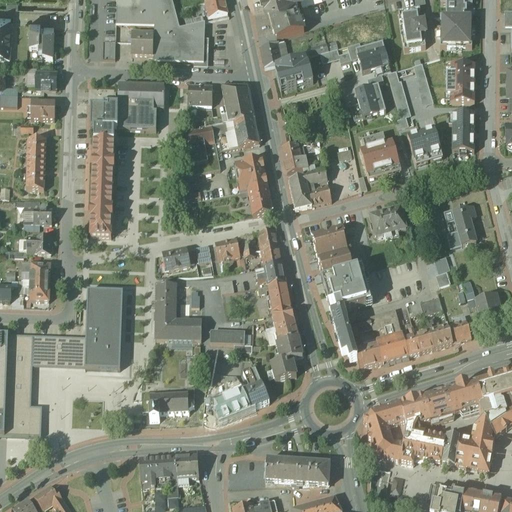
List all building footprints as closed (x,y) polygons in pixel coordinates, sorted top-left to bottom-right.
[(180,31),(171,0),(117,0),(116,28),(155,29),(154,37),(154,59),(154,64),(204,65),(204,57),(208,57),(209,49),(204,49),(205,25),(180,31)] [(225,0),(205,4),(209,20),(228,16),(225,0)] [(272,23),(299,16),(294,0),(272,0),(266,2),(272,23)] [(440,0),(441,1),(441,7),(446,7),(446,18),(441,18),(440,25),(441,25),(440,43),(440,44),(440,50),(447,50),(465,50),(472,51),(472,44),(472,25),(472,19),(465,19),(465,16),(467,16),(467,10),(465,10),(465,8),(473,8),(473,1),(472,1),(472,0),(440,0)] [(415,12),(403,14),(399,14),(399,19),(404,48),(404,49),(405,53),(409,53),(409,52),(421,51),(426,50),(425,45),(424,37),(426,36),(424,24),(422,25),(420,16),(421,16),(420,11),(415,12)] [(299,16),(272,23),(276,38),(277,42),(304,35),(303,31),(299,16)] [(11,20),(0,19),(0,64),(10,64),(11,20)] [(44,30),(40,30),(40,26),(30,26),(30,33),(29,33),(27,40),(30,41),(29,52),(39,52),(38,57),(43,57),(43,62),(53,62),(54,29),(44,29),(44,30)] [(154,37),(132,37),(131,59),(154,59),(154,37)] [(116,45),(104,44),(103,62),(115,63),(116,45)] [(284,45),(260,51),(265,71),(288,65),(287,58),(284,45)] [(326,45),(311,49),(311,52),(287,58),(288,65),(313,58),(329,54),(326,45)] [(356,53),(362,76),(389,68),(383,45),(356,53)] [(306,61),(275,69),(276,74),(275,74),(281,94),(313,85),(308,65),(307,66),(306,61)] [(460,111),(461,75),(438,74),(437,83),(434,83),(433,103),(438,103),(438,111),(460,111)] [(57,77),(37,76),(36,94),(56,95),(57,77)] [(165,89),(119,87),(118,102),(118,111),(154,112),(164,113),(165,89)] [(386,114),(378,87),(355,94),(363,121),(386,114)] [(213,90),(189,89),(188,109),(212,110),(213,90)] [(245,91),(222,90),(227,119),(229,128),(255,123),(249,94),(245,91)] [(18,99),(0,97),(0,109),(17,111),(18,99)] [(56,106),(32,105),(31,123),(55,124),(56,106)] [(112,110),(91,110),(90,133),(95,133),(94,146),(115,146),(115,133),(117,133),(118,111),(112,110)] [(154,112),(118,111),(117,133),(156,135),(157,116),(154,116),(154,112)] [(212,113),(200,112),(200,113),(198,113),(198,124),(204,123),(213,121),(212,113)] [(213,121),(204,123),(206,132),(229,128),(227,119),(213,121)] [(477,150),(476,120),(447,120),(447,151),(477,150)] [(255,123),(234,127),(239,152),(260,148),(255,123)] [(194,124),(188,124),(188,136),(196,134),(194,124)] [(196,134),(188,136),(189,153),(205,150),(216,148),(220,147),(221,155),(239,152),(234,127),(229,128),(206,132),(196,134)] [(400,174),(392,145),(385,147),(383,137),(362,143),(364,152),(360,154),(368,183),(400,174)] [(447,169),(437,137),(407,146),(417,178),(447,169)] [(28,143),(27,158),(45,159),(46,143),(28,143)] [(115,146),(94,146),(93,165),(92,174),(93,174),(91,211),(91,222),(90,241),(111,242),(112,223),(113,223),(113,212),(112,212),(114,174),(115,174),(115,166),(114,166),(115,146)] [(298,146),(281,150),(287,177),(303,173),(308,172),(308,171),(303,148),(299,149),(298,146)] [(216,148),(205,150),(208,167),(189,170),(190,180),(221,174),(216,148)] [(338,150),(339,162),(351,161),(350,149),(338,150)] [(205,150),(189,153),(189,170),(208,167),(205,150)] [(322,156),(318,157),(320,168),(317,169),(318,170),(315,171),(316,175),(325,173),(326,173),(322,156)] [(27,174),(45,174),(45,159),(27,158),(27,174)] [(262,162),(235,167),(235,169),(238,168),(240,176),(236,176),(238,188),(242,187),(243,194),(240,195),(241,196),(248,195),(268,191),(262,162)] [(316,175),(304,177),(305,181),(289,185),(296,214),(332,205),(329,189),(317,192),(317,188),(328,185),(325,173),(316,175)] [(45,174),(27,174),(26,193),(44,194),(45,174)] [(362,194),(368,192),(364,179),(358,180),(362,194)] [(10,201),(9,191),(1,191),(2,201),(10,201)] [(268,191),(248,195),(253,219),(253,220),(273,216),(268,191)] [(45,210),(44,210),(43,210),(42,210),(41,211),(41,212),(41,213),(34,213),(34,228),(52,229),(52,214),(46,213),(46,212),(46,211),(45,211),(45,210)] [(473,210),(453,216),(462,249),(476,245),(470,222),(476,221),(473,210)] [(401,211),(385,215),(391,236),(407,232),(405,225),(407,225),(405,217),(403,218),(401,211)] [(385,215),(370,219),(372,226),(370,227),(372,234),(374,234),(376,240),(391,236),(385,215)] [(334,232),(330,233),(329,234),(325,236),(324,235),(316,237),(315,238),(313,239),(315,247),(314,247),(318,261),(348,253),(346,246),(347,246),(343,230),(336,233),(334,232)] [(276,233),(257,237),(261,254),(279,251),(276,233)] [(36,241),(27,241),(27,244),(27,256),(27,257),(36,258),(36,241)] [(51,242),(36,241),(36,258),(51,259),(51,242)] [(27,244),(20,243),(19,255),(24,255),(27,256),(27,244)] [(237,243),(215,247),(219,265),(241,260),(237,243)] [(253,245),(242,247),(244,256),(255,255),(253,245)] [(209,248),(196,251),(199,266),(212,264),(209,248)] [(279,251),(261,254),(264,272),(282,269),(279,251)] [(187,253),(163,258),(165,267),(167,267),(169,275),(191,270),(187,253)] [(348,253),(318,261),(320,269),(319,269),(321,275),(322,275),(324,283),(354,274),(348,253)] [(255,255),(244,256),(245,268),(256,266),(255,255)] [(445,263),(434,267),(438,278),(447,275),(449,274),(445,263)] [(32,269),(22,269),(22,284),(18,284),(18,285),(26,285),(25,286),(30,286),(31,277),(32,277),(32,269)] [(50,270),(32,269),(32,277),(31,277),(30,286),(30,287),(50,288),(50,270)] [(203,277),(212,276),(211,269),(202,271),(203,277)] [(282,269),(264,272),(266,280),(257,282),(258,287),(267,285),(268,290),(286,287),(282,269)] [(354,274),(324,283),(322,283),(331,317),(332,317),(343,314),(371,306),(361,272),(354,274)] [(451,286),(447,275),(438,278),(436,278),(440,290),(451,286)] [(233,284),(220,286),(222,297),(235,295),(233,284)] [(26,285),(18,285),(18,297),(24,297),(25,290),(28,291),(28,290),(30,290),(30,287),(30,286),(25,286),(26,285)] [(470,285),(463,287),(468,304),(475,302),(470,285)] [(50,288),(30,287),(30,290),(30,297),(31,297),(31,305),(49,306),(50,288)] [(286,287),(268,290),(268,294),(269,299),(267,300),(270,312),(272,312),(273,318),(291,315),(286,287)] [(0,437),(41,439),(42,408),(32,407),(33,368),(85,370),(85,373),(122,374),(125,289),(89,288),(88,343),(80,343),(80,339),(13,337),(13,330),(0,329),(0,437)] [(177,289),(156,288),(156,344),(202,345),(202,324),(176,324),(177,289)] [(497,297),(475,304),(483,334),(503,329),(498,311),(500,310),(497,297)] [(420,306),(407,310),(410,320),(424,317),(422,311),(420,306)] [(436,328),(430,309),(422,311),(424,317),(428,330),(432,329),(436,328)] [(407,310),(396,313),(399,327),(411,323),(410,320),(407,310)] [(396,313),(370,321),(372,331),(373,334),(384,331),(399,327),(396,313)] [(343,314),(332,317),(343,357),(344,357),(344,358),(349,356),(351,364),(357,362),(355,355),(350,338),(347,327),(343,314)] [(273,318),(272,319),(277,339),(275,339),(277,348),(298,342),(291,315),(273,318)] [(465,320),(458,322),(459,326),(447,329),(453,347),(472,342),(465,320)] [(370,321),(347,327),(350,338),(372,331),(370,321)] [(399,327),(384,331),(387,342),(376,345),(377,348),(383,368),(409,361),(404,342),(399,327)] [(447,329),(433,334),(432,329),(428,330),(429,335),(434,353),(453,347),(447,329)] [(429,335),(415,339),(421,357),(434,353),(429,335)] [(243,338),(210,337),(210,348),(235,349),(242,349),(243,338)] [(412,340),(404,342),(409,361),(421,357),(415,339),(412,340)] [(298,342),(277,348),(281,365),(281,366),(292,363),(292,364),(303,361),(298,342)] [(377,348),(355,355),(357,362),(360,374),(383,368),(377,348)] [(198,380),(198,362),(180,362),(181,381),(198,380)] [(292,363),(281,366),(281,365),(271,368),(276,386),(297,380),(292,364),(292,363)] [(269,406),(255,374),(252,375),(252,374),(244,377),(247,386),(250,385),(253,392),(243,396),(251,414),(269,406)] [(511,375),(506,377),(505,377),(505,378),(494,381),(493,380),(492,381),(490,382),(489,382),(488,383),(478,386),(477,385),(477,386),(484,410),(481,410),(479,415),(485,423),(484,424),(495,441),(506,434),(507,434),(507,433),(511,429),(511,375)] [(467,387),(456,390),(455,390),(456,392),(450,394),(449,394),(448,394),(448,395),(455,418),(455,417),(456,419),(458,418),(461,417),(463,420),(479,415),(481,410),(484,410),(477,386),(476,385),(476,386),(468,389),(468,387),(467,386),(467,387)] [(239,386),(227,386),(231,395),(236,393),(237,398),(243,396),(239,386)] [(188,394),(145,397),(145,404),(150,404),(151,415),(149,415),(150,426),(160,425),(160,419),(166,418),(166,420),(167,420),(167,418),(173,418),(173,419),(174,419),(174,418),(181,418),(181,419),(182,419),(182,417),(188,417),(188,419),(189,419),(189,417),(190,417),(190,416),(189,416),(189,414),(193,411),(194,412),(194,411),(194,410),(193,406),(194,405),(195,392),(188,392),(188,394)] [(447,394),(424,401),(424,402),(432,429),(454,423),(455,419),(456,419),(455,417),(455,418),(448,395),(447,394)] [(237,398),(216,407),(220,416),(216,418),(221,427),(251,414),(243,396),(237,398)] [(423,402),(417,403),(406,406),(400,409),(407,433),(400,466),(400,467),(401,467),(414,470),(415,463),(428,465),(428,466),(440,468),(441,467),(446,442),(433,439),(433,437),(435,436),(432,429),(424,402),(424,401),(423,402)] [(400,409),(386,413),(385,413),(375,416),(375,417),(372,419),(366,429),(367,429),(368,432),(368,433),(368,434),(370,440),(370,441),(371,442),(372,445),(372,446),(372,447),(375,455),(374,456),(376,461),(377,462),(378,462),(384,463),(385,463),(385,462),(395,464),(394,465),(395,466),(399,467),(400,466),(407,433),(400,409)] [(474,430),(471,444),(460,442),(460,444),(455,470),(455,471),(456,471),(455,471),(456,471),(466,473),(467,473),(466,473),(467,473),(477,475),(478,475),(478,476),(478,475),(488,477),(488,478),(489,478),(490,477),(489,477),(491,468),(491,467),(492,459),(493,459),(493,458),(494,448),(495,448),(494,447),(495,441),(484,424),(474,430)] [(450,435),(447,438),(446,442),(441,467),(441,468),(442,468),(443,469),(444,469),(445,469),(447,469),(448,470),(449,470),(450,470),(450,469),(452,470),(453,471),(454,471),(455,471),(455,470),(460,444),(460,442),(460,439),(458,437),(450,435)] [(198,460),(176,462),(177,484),(189,484),(199,483),(198,460)] [(176,462),(140,464),(141,487),(163,486),(163,493),(178,492),(178,491),(177,484),(176,462)] [(330,468),(267,464),(266,486),(292,488),(292,491),(299,491),(299,488),(328,490),(330,468)] [(403,481),(393,479),(390,496),(400,498),(403,481)] [(462,511),(466,495),(432,489),(428,509),(433,510),(432,511),(462,511)] [(55,496),(50,490),(34,501),(41,511),(46,511),(52,508),(54,511),(68,511),(57,494),(55,496)] [(499,511),(502,503),(466,495),(462,511),(499,511)] [(339,511),(335,502),(299,511),(339,511)] [(511,511),(511,504),(502,503),(499,511),(511,511)]
